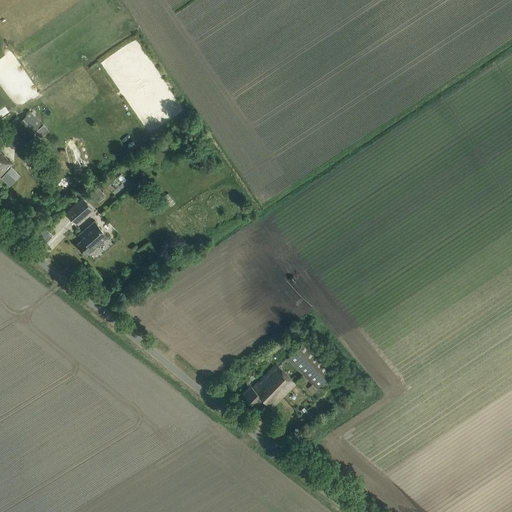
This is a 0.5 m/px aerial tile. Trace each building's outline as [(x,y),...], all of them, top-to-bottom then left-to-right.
[(42,124),(30,112),(21,121),(33,133),(42,124)] [(9,124),(0,131),(0,135),(12,148),(22,139),(9,124)] [(0,172),(10,162),(0,152),(0,172)] [(98,187),(91,193),(95,198),(102,192),(98,187)] [(167,194),(163,197),(170,206),(174,203),(167,194)] [(65,212),(75,224),(92,209),(82,198),(65,212)] [(84,256),(105,238),(91,222),(76,235),(80,240),(74,245),(84,256)] [(305,340),(287,359),(314,385),(309,389),(313,393),(318,389),(319,390),(337,372),(305,340)] [(270,408),(294,384),(273,364),(250,388),(248,386),(239,395),(252,407),(260,399),(270,408)]
